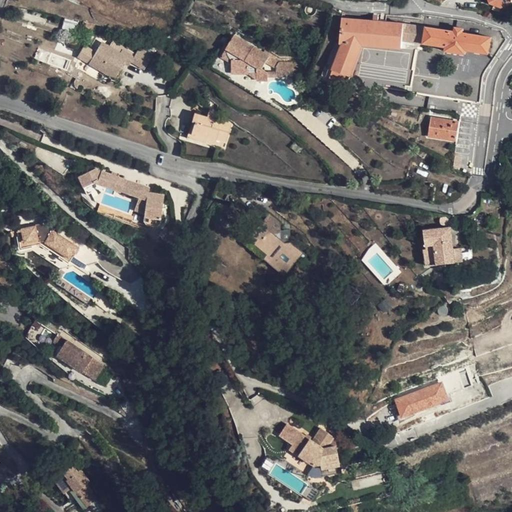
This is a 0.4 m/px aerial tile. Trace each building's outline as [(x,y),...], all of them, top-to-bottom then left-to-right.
[(511,0),(486,0),(491,10),(511,0)] [(62,29),(75,32),(77,21),(64,18),(62,29)] [(403,24),(343,19),(341,43),(336,41),(327,67),(329,68),(327,76),(330,78),(329,82),(346,88),(362,45),(401,48),(402,41),(403,24)] [(95,24),(84,21),(80,31),(90,35),(95,24)] [(424,44),(426,28),(426,25),(406,22),(406,24),(404,41),(424,44)] [(455,32),(426,28),(424,44),(447,47),(446,51),(465,53),(465,50),(488,53),(490,37),(462,33),(463,29),(455,28),(455,32)] [(271,56),(235,35),(226,50),(227,50),(227,52),(228,53),(228,55),(229,56),(230,57),(231,58),(232,60),(232,63),(232,74),(250,74),(250,72),(257,72),(257,79),(257,80),(268,81),(268,78),(276,78),(276,67),(279,62),(270,57),(271,56)] [(112,48),(102,43),(92,59),(105,67),(102,71),(115,79),(124,63),(129,66),(134,58),(120,49),(116,57),(109,53),(112,48)] [(39,47),(34,57),(66,71),(71,60),(39,47)] [(134,58),(131,62),(144,70),(153,57),(139,49),(134,58)] [(227,50),(226,50),(222,57),(232,63),(232,60),(231,58),(230,57),(229,56),(228,55),(228,53),(227,52),(227,50)] [(293,77),(293,62),(279,62),(276,67),(276,78),(293,77)] [(216,112),(210,110),(207,117),(214,119),(216,112)] [(207,117),(195,114),(187,137),(215,146),(217,140),(227,142),(232,125),(214,119),(207,117)] [(459,122),(431,118),(428,136),(457,140),(459,122)] [(428,152),(419,147),(415,153),(424,158),(428,152)] [(459,154),(455,154),(454,163),(458,164),(466,165),(467,156),(459,154)] [(111,174),(96,168),(78,177),(83,188),(94,183),(121,192),(121,191),(134,196),(138,183),(116,176),(111,174)] [(134,196),(137,197),(147,201),(148,192),(149,192),(151,188),(138,183),(134,196)] [(191,189),(182,186),(180,193),(185,194),(183,198),(196,202),(199,190),(196,189),(194,196),(189,195),(191,189)] [(149,192),(148,192),(147,201),(144,221),(146,225),(156,226),(161,224),(165,195),(149,192)] [(142,214),(147,201),(137,197),(135,203),(133,210),(142,214)] [(281,221),(271,213),(244,243),(264,259),(284,276),(304,252),(291,242),(290,230),(281,230),(281,221)] [(59,231),(43,221),(40,225),(36,225),(36,227),(22,229),(25,243),(40,239),(40,241),(44,241),(46,241),(45,242),(70,258),(71,256),(87,266),(98,263),(78,250),(79,248),(57,234),(59,231)] [(454,249),(451,228),(425,231),(428,248),(424,249),(426,266),(455,263),(455,262),(454,249)] [(464,261),(462,248),(454,249),(455,262),(464,261)] [(393,306),(387,298),(377,305),(383,313),(393,306)] [(105,366),(58,334),(54,340),(63,346),(57,355),(95,380),(105,366)] [(474,388),(467,370),(441,381),(442,383),(448,399),(474,388)] [(510,380),(507,370),(490,374),(492,384),(510,380)] [(448,399),(442,383),(397,400),(403,416),(448,399)] [(294,432),(283,449),(307,464),(314,463),(315,468),(332,466),(329,447),(320,448),(320,445),(326,435),(315,428),(306,440),(294,432)] [(99,434),(94,429),(90,433),(95,438),(99,434)] [(77,471),(72,464),(61,471),(67,479),(87,507),(97,499),(86,484),(90,482),(80,469),(77,471)] [(87,507),(67,479),(63,482),(83,510),(87,507)]
